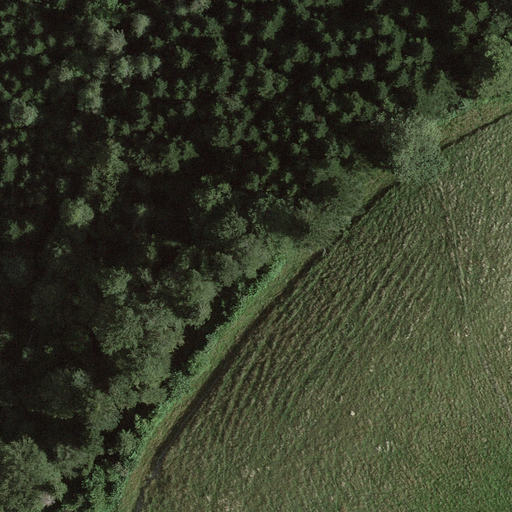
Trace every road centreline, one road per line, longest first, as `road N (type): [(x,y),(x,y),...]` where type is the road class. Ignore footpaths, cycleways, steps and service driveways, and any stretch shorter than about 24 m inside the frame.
road 1 (track): [(127,511),(135,480),(168,424),(306,249),(427,146),(511,98)]
road 2 (track): [(0,414),(31,338),(70,197),(106,0)]
road 3 (track): [(12,379),(0,258)]
